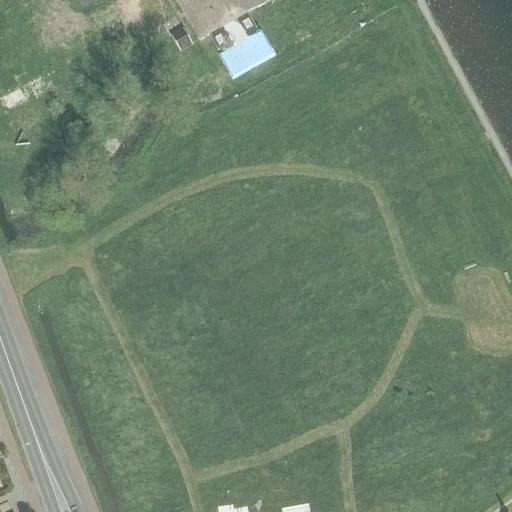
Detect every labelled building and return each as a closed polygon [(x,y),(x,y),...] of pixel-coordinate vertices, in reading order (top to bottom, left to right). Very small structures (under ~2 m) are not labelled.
[(77,0),(81,9),(99,0),(77,0)] [(206,0),(181,0),(168,8),(179,27),(211,9),(206,0)] [(206,0),(211,9),(227,0),(206,0)] [(247,0),(227,0),(211,9),(223,30),(247,16),(254,12),(247,0)] [(211,9),(179,27),(191,48),(209,38),(223,30),(211,9)] [(258,35),(247,16),(223,30),(209,38),(220,56),(218,57),(232,81),(273,58),(260,34),(258,35)] [(177,54),(190,47),(181,31),(168,38),(177,54)]
